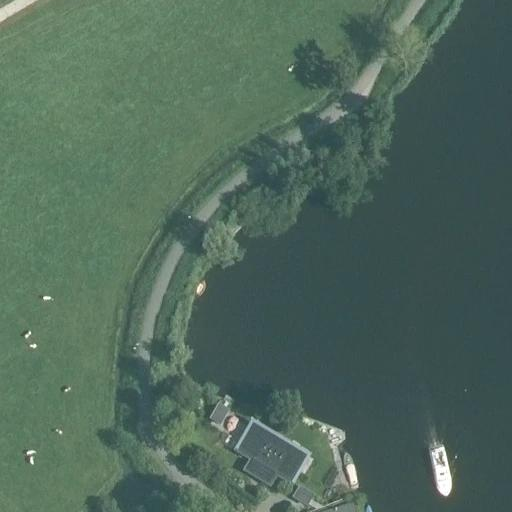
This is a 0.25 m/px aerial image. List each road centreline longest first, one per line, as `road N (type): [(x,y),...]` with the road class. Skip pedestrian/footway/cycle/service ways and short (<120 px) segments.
road 1 (unclassified): [(226,511),(171,469),(145,436),(150,306),(176,251),(248,174),(367,86),(423,0)]
road 2 (track): [(0,430),(115,445),(21,497)]
